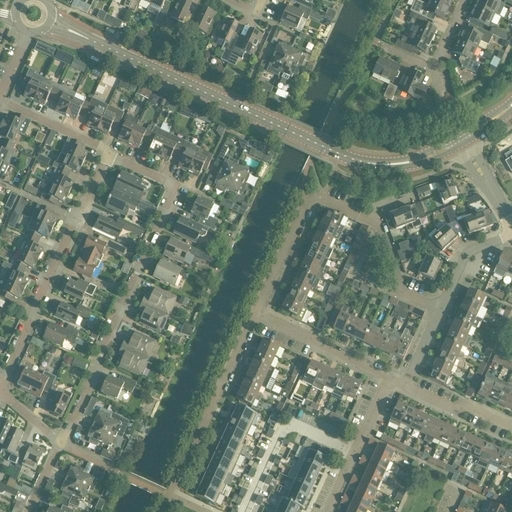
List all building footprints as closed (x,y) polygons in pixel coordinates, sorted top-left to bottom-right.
[(121,0),(123,0),(126,1),(123,6),(129,9),(132,0),(119,0),(121,1),(121,0)] [(140,0),(150,5),(152,0),(132,0),(129,9),(134,12),(140,0)] [(147,12),(157,16),(153,25),(159,28),(170,6),(164,3),(165,0),(152,0),(150,5),(147,12)] [(178,21),(176,27),(186,31),(192,18),(186,15),(191,3),(184,0),(178,0),(170,18),(178,21)] [(298,0),(296,4),(300,6),(311,11),(313,5),(311,4),(312,0),(298,0)] [(431,15),(443,20),(448,8),(430,0),(428,6),(415,1),(410,12),(411,12),(426,19),(428,20),(431,15)] [(430,0),(448,8),(452,0),(430,0)] [(500,2),(494,0),(476,0),(474,6),(494,15),(499,17),(504,5),(500,3),(500,2)] [(511,1),(508,0),(505,0),(503,4),(511,8),(511,1)] [(302,19),(307,21),(312,11),(311,11),(300,6),(297,11),(287,7),(280,23),(296,31),(302,19)] [(474,6),(468,18),(488,28),(494,15),(474,6)] [(204,9),(198,21),(192,18),(186,31),(196,36),(198,31),(206,34),(216,14),(204,9)] [(416,28),(413,34),(431,42),(436,30),(423,24),(426,19),(411,12),(409,18),(411,19),(409,24),(416,28)] [(99,13),(96,19),(103,22),(106,16),(99,13)] [(225,43),(222,48),(221,51),(224,52),(220,60),(228,63),(238,40),(232,37),(238,25),(226,19),(217,39),(225,43)] [(117,21),(114,27),(119,30),(122,23),(117,21)] [(474,33),(464,28),(458,40),(476,48),(479,41),(488,45),(493,35),(490,34),(477,28),(474,33)] [(493,28),(490,34),(493,35),(504,40),(507,34),(493,28)] [(245,43),(238,40),(228,63),(235,67),(238,58),(241,60),(245,52),(253,56),(262,36),(250,30),(245,43)] [(397,41),(394,46),(410,53),(412,48),(425,54),(431,42),(413,34),(410,41),(403,37),(400,42),(397,41)] [(476,48),(458,40),(452,52),(465,58),(461,67),(475,74),(479,64),(474,62),(476,58),(473,56),(476,48)] [(292,46),(283,42),(282,45),(279,44),(273,56),(285,61),(290,50),(292,46)] [(35,51),(41,53),(45,46),(38,43),(35,51)] [(290,50),(285,61),(300,68),(304,59),(301,58),(302,55),(290,50)] [(63,53),(58,51),(54,59),(59,62),(63,53)] [(278,76),(280,73),(285,61),(273,56),(268,67),(271,69),(269,72),(278,76)] [(492,56),(488,65),(496,69),(500,61),(492,56)] [(81,62),(73,58),(70,65),(78,68),(81,62)] [(379,59),(373,74),(392,83),(400,67),(389,61),(388,63),(379,59)] [(300,68),(285,61),(280,73),(283,74),(282,78),(288,80),(289,77),(291,78),(293,75),(296,77),(300,68)] [(222,76),(225,70),(218,67),(215,73),(221,77),(222,76)] [(23,97),(34,102),(41,85),(44,79),(36,75),(37,73),(29,70),(21,87),(27,90),(23,97)] [(101,71),(98,80),(107,82),(109,73),(101,71)] [(413,98),(414,97),(422,101),(427,89),(419,85),(423,77),(410,71),(400,92),(413,98)] [(53,102),(58,90),(60,86),(44,79),(41,85),(34,102),(44,106),(47,99),(53,102)] [(389,84),(383,97),(391,101),(397,88),(389,84)] [(65,116),(73,99),(75,93),(60,86),(58,90),(53,102),(58,104),(55,111),(65,116)] [(136,94),(148,100),(151,93),(139,87),(136,94)] [(75,93),(73,99),(65,116),(76,121),(79,114),(84,116),(90,105),(84,102),(85,98),(75,93)] [(276,94),(273,101),(286,107),(291,97),(287,96),(285,99),(276,94)] [(90,105),(84,116),(90,119),(87,126),(97,131),(104,114),(106,110),(108,106),(92,99),(90,105)] [(177,105),(167,101),(164,108),(174,112),(177,105)] [(128,112),(130,106),(125,103),(122,109),(128,112)] [(108,106),(104,114),(97,131),(107,135),(110,128),(116,131),(124,113),(108,106)] [(25,137),(31,122),(15,114),(13,119),(5,116),(1,126),(17,134),(25,137)] [(118,139),(128,144),(135,127),(138,121),(126,115),(123,122),(125,123),(118,139)] [(13,143),(17,134),(1,126),(0,127),(0,138),(3,140),(1,144),(12,150),(15,144),(13,143)] [(145,132),(135,127),(128,144),(138,149),(142,142),(147,144),(152,133),(146,130),(145,132)] [(158,158),(166,141),(169,134),(154,128),(152,133),(147,144),(151,146),(148,153),(158,158)] [(176,158),(182,146),(184,141),(169,134),(166,141),(158,158),(168,163),(172,156),(176,158)] [(83,145),(71,140),(69,145),(71,146),(66,156),(83,164),(88,153),(80,150),(83,145)] [(198,149),(199,148),(184,141),(182,146),(176,158),(181,160),(178,167),(188,172),(196,155),(198,149)] [(259,143),(257,148),(265,152),(266,152),(268,146),(259,142),(259,143)] [(0,162),(4,164),(8,154),(10,155),(12,150),(1,144),(0,146),(0,162)] [(223,147),(216,161),(221,163),(228,149),(223,147)] [(198,149),(196,155),(188,172),(199,177),(202,169),(206,171),(213,156),(198,149)] [(251,149),(248,155),(269,164),(272,158),(251,149)] [(78,174),(83,164),(66,156),(62,166),(60,165),(57,170),(69,175),(71,171),(78,174)] [(225,161),(219,173),(231,178),(236,166),(238,162),(230,158),(228,162),(225,161)] [(4,164),(0,162),(0,180),(4,182),(7,175),(5,175),(9,166),(4,164)] [(248,172),(236,166),(231,178),(246,185),(250,176),(247,175),(248,172)] [(52,186),(69,194),(74,183),(67,180),(69,175),(57,170),(55,169),(48,184),(52,186)] [(121,187),(119,192),(139,202),(144,190),(139,187),(141,182),(121,173),(119,179),(118,179),(115,184),(121,187)] [(219,173),(214,184),(217,186),(215,189),(224,193),(225,190),(226,190),(231,178),(219,173)] [(246,185),(231,178),(226,190),(237,195),(239,192),(242,194),(246,185)] [(454,185),(452,180),(435,186),(435,184),(429,186),(431,191),(436,189),(439,195),(458,188),(456,184),(454,185)] [(416,190),(417,196),(424,194),(430,191),(431,191),(429,186),(429,185),(416,190)] [(64,204),(69,194),(52,186),(48,196),(46,195),(43,200),(55,206),(57,201),(64,204)] [(439,195),(442,206),(459,200),(457,195),(459,194),(458,188),(439,195)] [(134,213),(139,202),(119,192),(116,198),(110,195),(108,200),(109,201),(106,207),(126,217),(129,211),(134,213)] [(12,193),(9,199),(15,202),(18,196),(12,193)] [(198,198),(199,196),(190,214),(200,219),(198,224),(208,229),(214,232),(219,222),(209,217),(214,205),(198,198)] [(426,218),(420,203),(415,205),(420,220),(426,218)] [(50,216),(52,211),(38,205),(31,220),(36,222),(52,230),(57,219),(50,216)] [(240,208),(233,205),(230,210),(237,214),(240,208)] [(420,220),(415,205),(409,207),(409,206),(404,208),(403,206),(398,208),(405,227),(410,225),(412,229),(422,226),(420,220)] [(450,224),(457,222),(453,211),(451,207),(444,209),(450,224)] [(389,214),(389,215),(384,217),(389,232),(395,230),(405,227),(398,208),(393,210),(394,212),(389,214)] [(343,217),(328,209),(322,222),(342,231),(344,227),(340,225),(343,217)] [(482,212),(472,215),(479,234),(484,232),(483,230),(488,228),(488,227),(493,225),(489,215),(492,214),(490,210),(482,213),(482,212)] [(463,220),(457,222),(462,237),(468,235),(473,234),(474,236),(479,234),(472,215),(462,219),(463,220)] [(125,228),(100,217),(95,229),(117,239),(122,229),(140,237),(143,230),(127,223),(125,228)] [(208,229),(198,224),(181,217),(173,234),(195,244),(198,237),(201,238),(205,237),(207,233),(208,229)] [(52,230),(36,222),(31,232),(29,231),(27,236),(38,242),(40,237),(48,240),(52,230)] [(322,222),(317,232),(333,239),(337,241),(342,231),(322,222)] [(362,225),(360,230),(356,238),(363,241),(369,228),(362,225)] [(457,238),(446,225),(438,232),(452,246),(455,243),(453,241),(457,238)] [(317,232),(313,242),(328,249),(333,239),(317,232)] [(431,239),(426,244),(437,256),(441,252),(442,252),(446,249),(447,250),(452,246),(438,232),(430,239),(431,239)] [(26,242),(22,252),(38,260),(43,250),(36,246),(38,242),(27,236),(24,242),(26,242)] [(101,256),(105,247),(106,245),(89,238),(84,249),(86,250),(84,255),(100,263),(103,257),(101,256)] [(193,256),(193,255),(195,250),(196,250),(171,238),(163,256),(182,264),(187,253),(193,256)] [(356,238),(352,247),(358,251),(363,241),(356,238)] [(108,246),(106,245),(105,247),(124,256),(127,249),(110,241),(108,246)] [(328,249),(313,242),(308,251),(324,259),(328,261),(332,251),(328,249)] [(412,252),(410,247),(397,252),(398,257),(412,252)] [(195,250),(193,255),(199,258),(202,253),(195,250)] [(328,261),(324,259),(308,251),(304,261),(323,270),(328,272),(329,270),(329,268),(325,266),(328,261)] [(15,261),(13,266),(24,272),(27,267),(34,270),(38,260),(22,252),(17,262),(15,261)] [(412,252),(398,257),(401,263),(414,258),(412,252)] [(511,256),(503,252),(495,268),(506,273),(511,259),(511,256)] [(91,285),(97,288),(104,291),(107,285),(91,277),(95,268),(97,269),(100,263),(84,255),(81,261),(79,260),(74,271),(94,280),(91,285)] [(442,263),(426,256),(421,265),(440,274),(442,269),(440,268),(442,263)] [(123,271),(127,263),(121,260),(117,268),(123,271)] [(174,287),(181,269),(161,260),(153,277),(174,287)] [(304,261),(299,271),(320,281),(320,280),(319,280),(320,280),(321,280),(323,275),(322,274),(323,270),(304,261)] [(440,274),(421,265),(417,275),(433,282),(435,278),(438,279),(440,274)] [(3,281),(8,283),(8,282),(25,290),(29,280),(22,276),(24,272),(13,266),(11,271),(8,270),(3,281)] [(299,271),(295,281),(311,288),(315,290),(320,281),(299,271)] [(92,298),(97,288),(91,285),(79,279),(76,285),(69,282),(68,284),(66,283),(63,290),(65,291),(64,293),(81,301),(84,295),(92,298)] [(311,288),(295,281),(290,291),(306,298),(311,288)] [(20,300),(25,290),(8,282),(8,283),(3,292),(1,291),(0,294),(0,297),(10,302),(13,297),(20,300)] [(150,299),(144,296),(141,304),(168,316),(176,299),(154,289),(150,299)] [(485,297),(469,290),(464,300),(480,307),(485,297)] [(286,300),(305,310),(307,310),(307,307),(306,305),(303,304),(306,298),(290,291),(286,300)] [(326,295),(330,297),(335,300),(337,296),(332,294),(328,291),(326,295)] [(504,295),(497,292),(495,297),(501,300),(504,295)] [(178,303),(185,306),(188,300),(181,297),(178,303)] [(307,310),(305,310),(286,300),(281,311),(292,316),(291,318),(301,323),(307,311),(307,310)] [(404,304),(394,300),(392,305),(396,307),(393,312),(399,315),(404,304)] [(480,307),(464,300),(460,309),(476,317),(480,307)] [(79,315),(88,319),(91,312),(78,306),(76,310),(61,303),(56,316),(75,325),(79,315)] [(160,333),(168,316),(141,304),(138,311),(143,314),(139,323),(160,333)] [(414,309),(404,304),(399,315),(406,318),(408,312),(412,314),(414,309)] [(347,309),(338,305),(329,324),(334,326),(333,329),(343,334),(350,318),(344,315),(347,309)] [(507,320),(511,309),(507,307),(502,317),(507,320)] [(414,309),(412,314),(422,319),(424,314),(414,309)] [(482,320),(475,317),(476,317),(460,309),(456,319),(471,326),(476,328),(479,323),(481,322),(482,320)] [(326,319),(321,317),(316,329),(321,332),(326,319)] [(360,322),(350,318),(343,334),(353,338),(360,322)] [(471,326),(456,319),(451,329),(467,337),(471,326)] [(360,322),(353,338),(363,343),(370,327),(360,322)] [(64,340),(74,344),(79,333),(67,327),(65,331),(50,324),(44,337),(62,346),(64,340)] [(380,331),(370,327),(363,343),(373,347),(380,331)] [(498,327),(493,336),(498,339),(501,333),(503,329),(498,327)] [(380,331),(373,347),(382,352),(392,331),(385,328),(385,329),(381,328),(380,331)] [(404,329),(402,335),(392,356),(403,361),(410,345),(413,338),(407,335),(409,331),(404,329)] [(467,337),(451,329),(447,339),(462,346),(467,348),(471,339),(467,337)] [(382,352),(392,356),(402,335),(392,331),(382,352)] [(124,340),(121,347),(148,360),(156,342),(134,333),(130,342),(124,340)] [(493,336),(489,347),(494,349),(498,339),(493,336)] [(462,346),(447,339),(442,349),(463,358),(464,355),(459,352),(462,346)] [(263,340),(259,350),(275,357),(279,347),(263,340)] [(119,367),(140,377),(148,360),(121,347),(118,355),(123,357),(119,367)] [(463,358),(442,349),(438,358),(453,366),(456,360),(461,363),(463,358)] [(254,359),(270,367),(275,357),(259,350),(254,359)] [(506,361),(502,359),(495,355),(492,362),(503,367),(504,366),(506,361)] [(70,366),(73,359),(66,356),(64,360),(63,363),(70,366)] [(453,366),(438,358),(433,368),(449,375),(453,366)] [(250,370),(265,377),(271,379),(275,369),(270,367),(254,359),(250,370)] [(314,382),(321,366),(311,362),(308,361),(299,381),(302,382),(312,387),(314,382)] [(28,393),(37,374),(30,371),(32,366),(21,362),(16,374),(21,377),(17,386),(18,387),(28,391),(28,393)] [(331,371),(321,366),(314,382),(312,387),(311,387),(321,392),(331,371)] [(480,366),(478,370),(476,374),(481,376),(483,372),(483,373),(485,368),(480,366)] [(449,375),(433,368),(428,379),(444,386),(448,388),(452,378),(449,376),(449,375)] [(265,377),(250,370),(245,379),(261,386),(266,389),(271,379),(265,377)] [(341,375),(331,371),(321,392),(324,393),(326,392),(328,388),(334,391),(341,375)] [(44,388),(50,390),(52,386),(56,378),(44,372),(42,376),(37,374),(28,393),(36,397),(40,398),(44,388)] [(341,401),(350,380),(341,375),(334,391),(331,397),(341,401)] [(100,393),(116,400),(122,388),(132,393),(136,383),(120,376),(118,381),(108,376),(107,378),(100,393)] [(245,379),(241,389),(260,398),(262,395),(258,393),(261,386),(245,379)] [(493,383),(484,379),(477,395),(488,400),(496,381),(495,380),(493,383)] [(488,400),(498,405),(507,384),(497,379),(496,381),(488,400)] [(363,386),(350,380),(341,401),(345,403),(347,397),(356,402),(363,386)] [(511,386),(507,384),(498,405),(507,409),(511,399),(511,386)] [(61,418),(70,400),(72,395),(63,391),(60,389),(52,386),(50,390),(46,399),(51,402),(47,412),(61,418)] [(476,388),(471,386),(469,386),(464,396),(471,399),(476,388)] [(241,389),(236,400),(252,407),(255,400),(259,402),(260,398),(241,389)] [(278,394),(287,398),(290,393),(285,390),(281,389),(278,394)] [(399,428),(400,424),(408,408),(397,404),(390,419),(388,423),(399,428)] [(236,407),(232,417),(251,426),(251,425),(256,415),(237,406),(236,407)] [(410,429),(417,413),(408,408),(400,424),(406,427),(404,431),(408,433),(410,429)] [(84,414),(83,415),(90,417),(92,411),(86,409),(84,414)] [(111,416),(102,412),(101,415),(98,414),(95,420),(93,426),(105,431),(111,416)] [(272,413),(270,418),(278,421),(281,417),(272,413)] [(427,417),(417,413),(410,429),(420,433),(427,417)] [(112,414),(111,416),(105,431),(120,438),(121,439),(129,422),(112,414)] [(232,417),(227,427),(247,435),(251,426),(232,417)] [(427,417),(420,433),(426,436),(424,441),(428,443),(430,438),(437,422),(427,417)] [(0,445),(3,446),(11,429),(13,426),(7,423),(8,421),(2,419),(0,422),(0,445)] [(437,422),(430,438),(428,443),(431,444),(434,439),(440,442),(447,426),(437,422)] [(97,447),(99,443),(105,431),(93,426),(88,435),(87,437),(90,439),(88,442),(97,447)] [(447,426),(440,442),(449,447),(457,431),(447,426)] [(227,427),(223,436),(242,445),(247,435),(227,427)] [(7,461),(16,465),(17,463),(24,446),(19,444),(24,433),(18,430),(17,432),(11,429),(3,446),(1,450),(11,454),(7,461)] [(105,431),(99,443),(109,447),(111,448),(112,445),(116,447),(120,438),(105,431)] [(466,435),(457,431),(449,447),(459,451),(466,435)] [(476,440),(466,435),(459,451),(469,456),(476,440)] [(223,436),(218,446),(236,454),(240,456),(245,446),(242,445),(223,436)] [(382,442),(390,445),(392,440),(385,437),(382,442)] [(403,445),(399,443),(392,440),(390,445),(400,450),(403,445)] [(469,456),(479,460),(486,444),(476,440),(469,456)] [(134,446),(128,443),(124,451),(130,454),(134,446)] [(374,455),(390,462),(395,452),(379,444),(374,455)] [(486,471),(489,464),(496,449),(486,444),(479,460),(476,466),(486,471)] [(38,464),(44,451),(36,448),(31,445),(22,465),(35,471),(37,466),(38,467),(39,464),(38,464)] [(218,446),(214,456),(235,466),(240,468),(245,458),(240,456),(236,454),(218,446)] [(299,447),(294,457),(299,460),(321,470),(326,459),(304,449),(299,447)] [(506,453),(496,449),(489,464),(499,469),(506,453)] [(430,455),(424,453),(421,459),(427,462),(430,455)] [(508,473),(511,465),(511,456),(506,453),(499,469),(508,473)] [(370,464),(385,471),(390,462),(374,455),(370,464)] [(214,456),(209,466),(229,475),(228,475),(231,476),(235,466),(214,456)] [(299,460),(294,470),(296,471),(297,470),(316,479),(321,470),(299,460)] [(93,465),(88,463),(84,470),(83,474),(88,476),(92,469),(93,465)] [(365,473),(381,481),(385,471),(370,464),(365,473)] [(9,479),(16,482),(22,468),(16,465),(9,479)] [(77,485),(83,474),(84,470),(75,466),(74,470),(71,468),(68,474),(65,480),(77,485)] [(209,466),(205,476),(224,485),(224,484),(228,475),(229,475),(209,466)] [(451,481),(456,483),(463,468),(459,467),(457,472),(455,471),(451,481)] [(462,486),(467,476),(465,475),(467,470),(463,468),(456,483),(462,486)] [(296,471),(292,480),(312,489),(316,479),(297,470),(296,471)] [(360,484),(376,491),(381,481),(365,473),(360,484)] [(88,476),(83,474),(77,485),(89,491),(92,493),(97,483),(93,482),(94,479),(91,477),(88,476)] [(205,476),(200,485),(220,494),(219,495),(222,496),(222,495),(226,486),(227,485),(224,484),(224,485),(205,476)] [(467,489),(470,484),(472,479),(467,476),(462,486),(467,489)] [(49,479),(45,489),(51,491),(55,483),(55,482),(49,479)] [(9,480),(6,486),(12,489),(14,483),(9,480)] [(61,496),(70,500),(77,485),(65,480),(63,486),(60,491),(63,493),(61,496)] [(292,480),(287,490),(290,491),(307,499),(312,489),(292,480)] [(0,493),(2,494),(4,493),(4,492),(16,497),(18,492),(17,492),(14,490),(12,489),(6,486),(0,483),(0,493)] [(376,491),(360,484),(356,494),(372,501),(376,491)] [(478,487),(474,486),(470,484),(467,489),(476,493),(478,487)] [(89,491),(77,485),(70,500),(68,504),(77,508),(81,501),(83,502),(87,494),(89,491)] [(195,495),(195,496),(215,505),(219,495),(220,494),(200,485),(195,495)] [(399,490),(394,499),(401,502),(405,493),(399,490)] [(285,500),(285,501),(299,507),(299,508),(302,509),(307,499),(290,491),(285,500)] [(351,504),(367,511),(372,501),(356,494),(351,504)] [(470,499),(464,496),(461,502),(463,503),(465,504),(467,505),(470,499)] [(280,498),(275,508),(277,509),(283,511),(296,511),(299,508),(299,507),(285,501),(285,500),(280,498)] [(95,509),(100,511),(105,501),(100,499),(95,509)]
